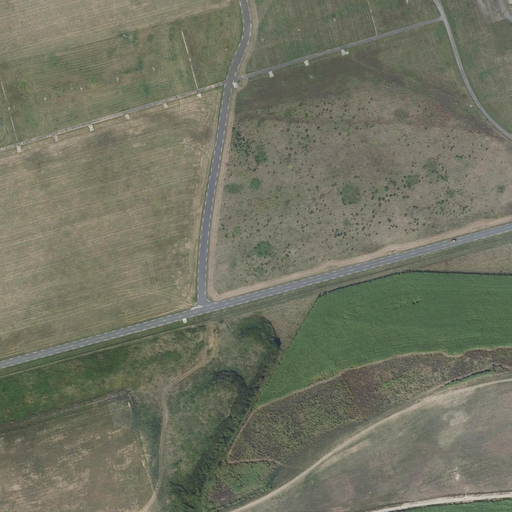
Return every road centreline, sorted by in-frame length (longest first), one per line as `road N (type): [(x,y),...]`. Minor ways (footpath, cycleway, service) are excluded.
road 1 (track): [(443,17),(0,150)]
road 2 (track): [(511,137),(483,113),(465,82),(435,0)]
